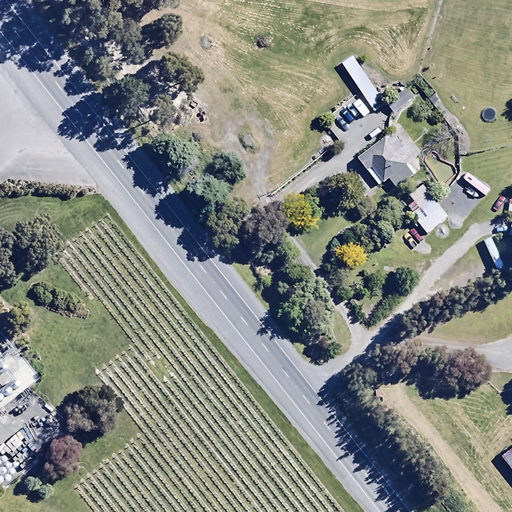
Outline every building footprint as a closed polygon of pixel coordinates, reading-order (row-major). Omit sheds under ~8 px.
[(341,66),(342,68),(373,115),(384,107),(352,58),(341,66)] [(391,136),(358,162),(380,189),(388,183),(396,192),(416,176),(409,167),(421,158),(410,144),(402,150),(391,136)] [(454,230),(432,200),(410,216),(426,238),(432,234),(438,241),(454,230)] [(4,366),(0,368),(0,406),(22,389),(4,366)] [(511,450),(501,459),(511,472),(511,450)]
